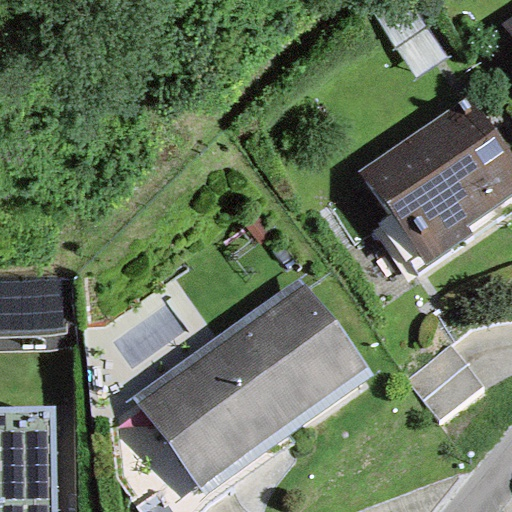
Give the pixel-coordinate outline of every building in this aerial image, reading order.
[(414,0),(384,0),(372,8),(395,42),(428,20),(414,0)] [(449,51),(428,20),(395,42),(416,73),(449,51)] [(511,179),(467,113),(367,181),(394,220),(404,213),(434,256),(511,202),(511,179)] [(304,298),(170,392),(232,479),(366,385),(304,298)] [(58,511),(57,420),(0,421),(0,511),(58,511)] [(188,433),(144,464),(177,511),(210,511),(233,496),(188,433)]
